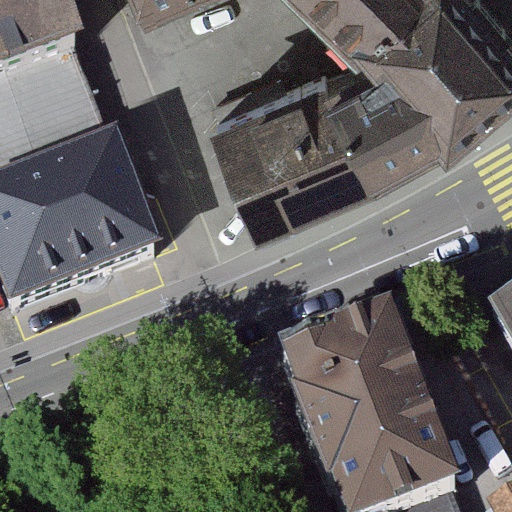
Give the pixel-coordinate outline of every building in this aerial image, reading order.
[(82,0),(0,0),(0,96),(104,56),(82,0)] [(129,0),(133,9),(155,0),(129,0)] [(303,0),(346,46),(393,0),(303,0)] [(511,46),(466,0),(393,0),(346,46),(356,56),(314,74),(364,184),(450,147),(511,86),(511,46)] [(314,74),(201,121),(247,228),(364,184),(314,74)] [(124,142),(0,191),(0,282),(15,319),(170,257),(124,142)] [(511,305),(491,317),(511,354),(511,305)] [(395,327),(277,374),(332,511),(451,511),(467,506),(395,327)] [(511,511),(511,493),(478,511),(511,511)]
